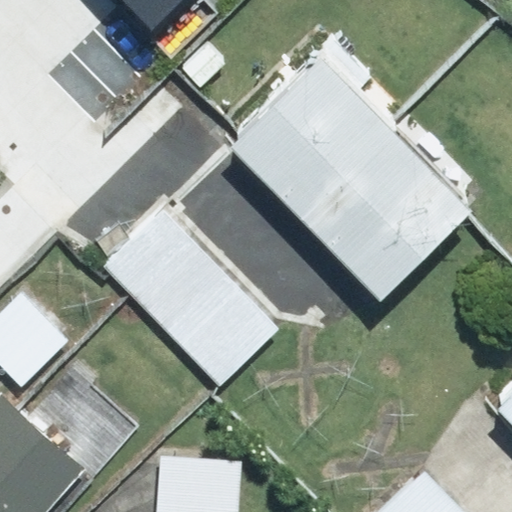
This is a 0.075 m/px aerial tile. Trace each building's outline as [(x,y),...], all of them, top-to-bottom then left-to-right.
[(111,0),(94,0),(104,8),(111,0)] [(325,25),(235,119),(398,275),(488,181),(325,25)] [(165,198),(107,255),(221,370),(279,313),(165,198)] [(73,330),(26,281),(0,305),(0,347),(26,375),(73,330)] [(511,371),(498,386),(511,398),(511,371)] [(0,511),(39,511),(92,451),(8,378),(0,388),(0,511)] [(249,511),(255,454),(171,446),(164,511),(249,511)] [(477,511),(427,463),(378,511),(477,511)]
